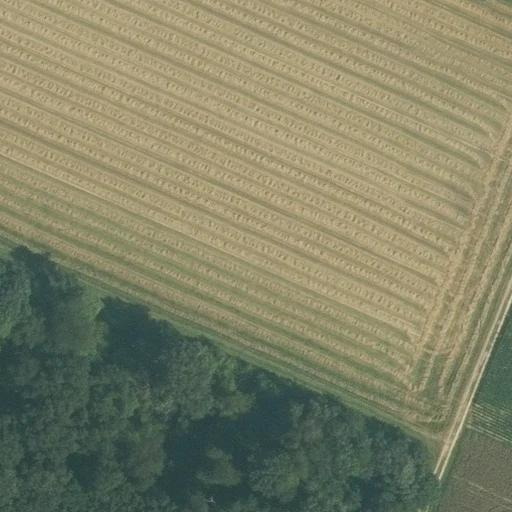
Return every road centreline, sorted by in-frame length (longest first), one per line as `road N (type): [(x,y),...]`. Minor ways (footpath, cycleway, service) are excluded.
road 1 (track): [(445,458),(0,259)]
road 2 (track): [(511,291),(423,511)]
